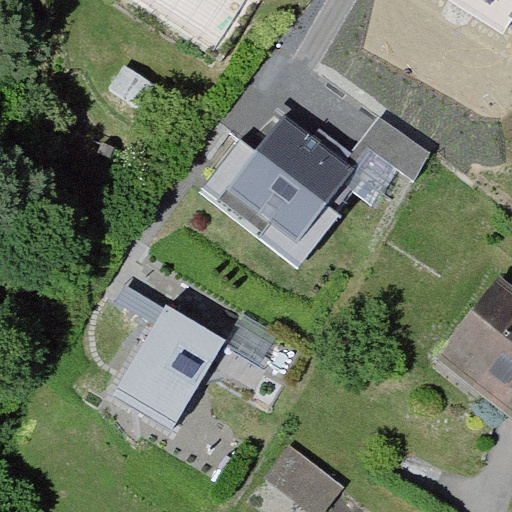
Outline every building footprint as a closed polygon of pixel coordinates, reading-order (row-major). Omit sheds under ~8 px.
[(199,0),(112,0),(225,69),(249,30),(199,0)] [(511,31),(511,9),(502,26),(511,31)] [(126,69),(112,89),(140,108),(154,88),(126,69)] [(354,168),(284,115),(256,152),(242,141),(201,194),(297,267),(336,216),(324,206),(354,168)] [(443,349),(511,402),(511,277),(504,271),(443,349)] [(179,433),(235,340),(173,304),(118,396),(179,433)] [(313,511),(326,511),(347,486),(293,444),(268,477),(313,511)]
